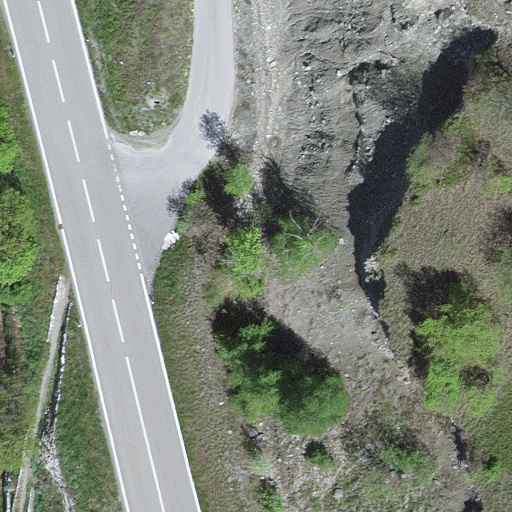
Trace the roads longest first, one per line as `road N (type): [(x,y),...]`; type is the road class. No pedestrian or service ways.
road 1 (tertiary): [(37,0),(166,511)]
road 2 (track): [(87,203),(131,191),(175,162),(206,110),(210,0)]
